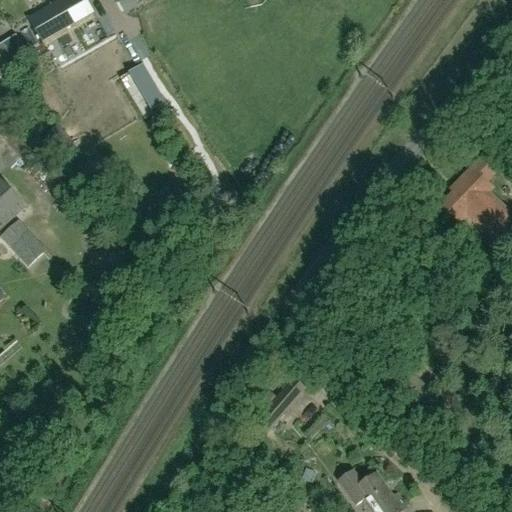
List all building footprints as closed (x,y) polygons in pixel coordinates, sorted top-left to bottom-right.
[(95,17),(86,0),(62,0),(28,20),(38,38),(23,46),(28,54),(95,17)] [(16,36),(0,45),(0,82),(6,79),(5,77),(14,72),(13,70),(27,55),(16,36)] [(127,75),(148,111),(149,113),(164,104),(142,66),(127,75)] [(0,158),(11,170),(33,150),(0,112),(0,158)] [(458,188),(441,206),(459,224),(466,217),(498,248),(511,233),(511,215),(489,193),(493,190),(486,183),(497,172),(482,157),(456,185),(458,188)] [(0,231),(25,209),(0,181),(0,231)] [(71,223),(83,213),(76,204),(64,214),(71,223)] [(14,253),(31,237),(18,222),(0,238),(14,253)] [(456,413),(407,370),(389,390),(438,433),(456,413)] [(239,442),(252,453),(290,409),(277,398),(239,442)] [(362,511),(402,511),(394,499),(389,502),(372,478),(357,488),(349,476),(334,486),(350,510),(358,505),(362,511)]
